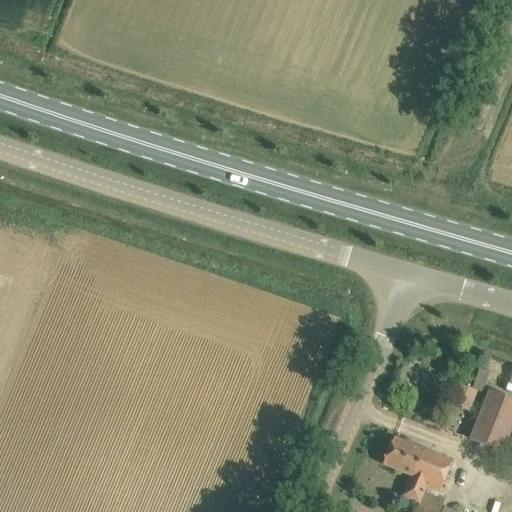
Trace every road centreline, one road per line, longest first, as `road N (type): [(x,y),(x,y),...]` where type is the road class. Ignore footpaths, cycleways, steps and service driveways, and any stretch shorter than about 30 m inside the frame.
road 1 (primary): [(511,253),(0,92)]
road 2 (tertiary): [(0,140),(408,274)]
road 3 (unclassified): [(308,511),(408,274)]
road 4 (unclassified): [(460,132),(511,6)]
